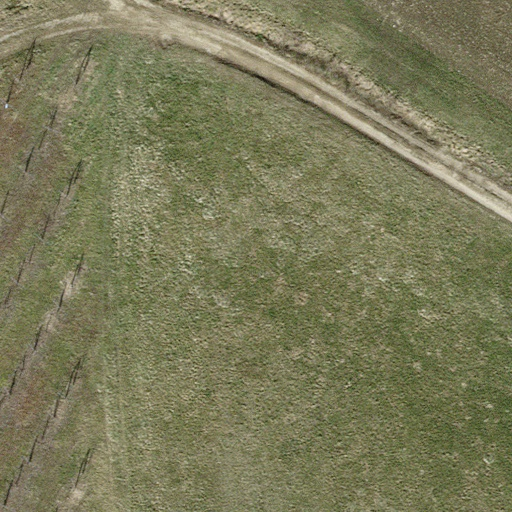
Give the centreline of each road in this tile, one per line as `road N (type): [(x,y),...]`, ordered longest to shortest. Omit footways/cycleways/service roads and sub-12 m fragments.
road 1 (track): [(131,0),(146,16),(240,51),(511,211)]
road 2 (track): [(146,16),(63,27),(0,49)]
